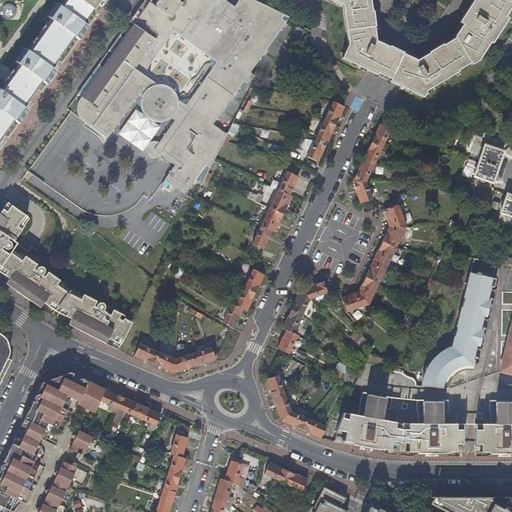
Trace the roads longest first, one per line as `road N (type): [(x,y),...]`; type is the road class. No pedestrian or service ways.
road 1 (residential): [(370,102),(239,383)]
road 2 (secondary): [(247,417),(265,433),(349,466),(511,472)]
road 3 (secondary): [(78,352),(173,391),(207,396)]
